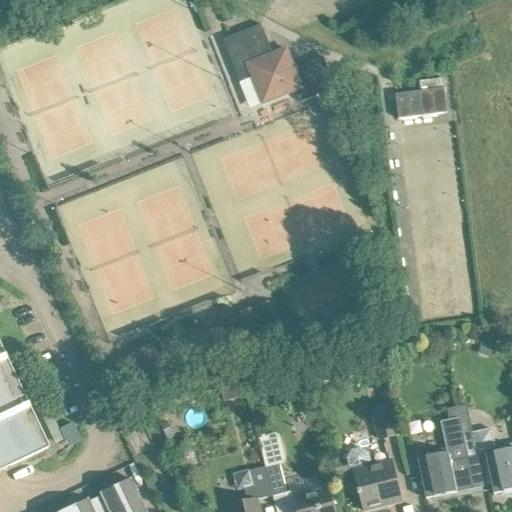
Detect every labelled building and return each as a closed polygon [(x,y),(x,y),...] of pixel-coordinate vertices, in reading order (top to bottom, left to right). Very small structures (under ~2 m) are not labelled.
[(224,40),(239,79),(251,74),(263,104),(296,91),(301,103),(336,89),(324,57),(295,69),(287,49),(273,54),(262,24),(224,40)] [(443,79),(420,82),(421,91),(396,95),(399,119),(448,113),(443,79)] [(228,318),(238,342),(278,326),(269,302),(228,318)] [(0,470),(47,448),(0,349),(0,470)] [(242,397),(239,384),(221,388),(224,401),(242,397)] [(458,407),(475,489),(492,485),(494,495),(505,492),(506,497),(511,496),(511,449),(510,444),(495,448),(491,429),(474,433),(468,405),(458,407)] [(373,410),(380,440),(397,435),(390,406),(373,410)] [(475,489),(458,407),(447,409),(450,420),(442,422),(449,453),(418,459),(422,480),(426,499),(437,497),(438,502),(458,498),(456,493),(475,489)] [(259,439),(266,467),(273,496),(287,493),(280,464),(283,463),(286,459),(280,436),(275,433),(268,435),(268,436),(259,439)] [(337,469),(342,489),(358,484),(360,491),(358,491),(359,495),(361,495),(365,511),(389,505),(388,502),(402,498),(392,459),(371,464),(368,453),(361,448),(352,450),(347,458),(349,466),(337,469)] [(273,496),(266,467),(250,471),(250,475),(241,477),(244,488),(248,502),(230,506),(231,511),(260,511),(258,500),(273,496)] [(59,511),(145,511),(129,479),(98,494),(99,496),(88,501),(87,499),(59,511)] [(292,497),(295,511),(336,511),(331,488),(292,497)]
